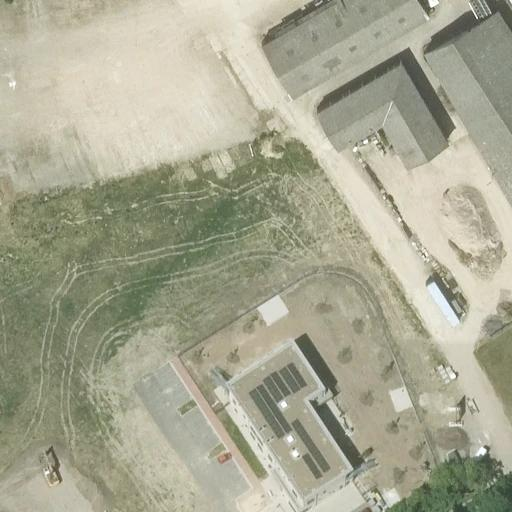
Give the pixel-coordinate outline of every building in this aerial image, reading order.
[(421,0),(336,0),(262,44),(289,91),(428,11),(421,0)] [(511,30),(497,8),(422,51),(511,207),(511,30)] [(401,60),(316,109),(337,145),(338,144),(382,119),(407,163),(447,140),(401,60)] [(226,63),(179,87),(207,140),(254,115),(226,63)] [(186,110),(147,130),(164,164),(203,145),(186,110)] [(464,358),(485,344),(469,318),(447,331),(464,358)] [(323,450),(360,431),(352,416),(315,435),(323,450)]
